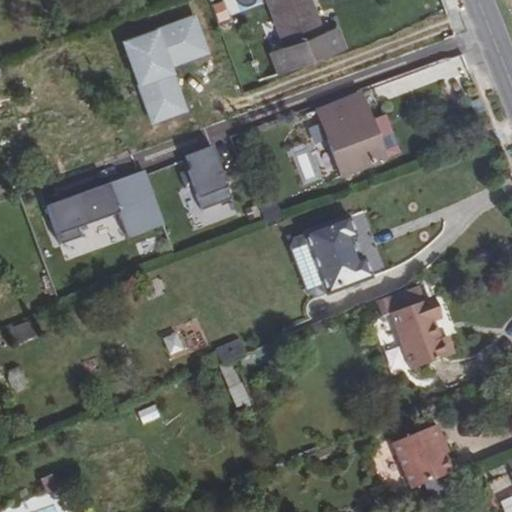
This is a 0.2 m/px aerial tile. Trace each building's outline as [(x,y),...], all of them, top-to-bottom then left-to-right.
[(265,0),(283,46),(269,51),(278,74),(345,50),(337,26),(322,32),(310,0),(265,0)] [(205,53),(192,16),(121,42),(150,122),(183,110),(167,66),(205,53)] [(341,178),(385,161),(359,95),(316,111),(341,178)] [(190,137),(155,148),(160,165),(195,154),(190,137)] [(201,212),(231,200),(211,148),(184,158),(189,171),(186,172),(201,212)] [(114,204),(150,191),(143,172),(108,185),(114,204)] [(114,204),(108,185),(46,207),(60,246),(81,238),(78,229),(118,215),(127,239),(163,226),(150,191),(114,204)] [(323,285),(327,296),(371,279),(363,259),(358,261),(350,240),(355,238),(347,217),(303,234),(307,245),(295,250),(310,289),(323,285)] [(432,323),(435,322),(427,300),(389,314),(410,372),(453,356),(447,337),(438,341),(432,323)] [(8,330),(17,346),(31,338),(23,322),(8,330)] [(166,355),(182,351),(177,333),(161,337),(166,355)] [(215,347),(219,364),(234,360),(230,343),(215,347)] [(228,389),(239,384),(231,363),(219,368),(228,389)] [(443,442),(436,426),(392,444),(411,490),(451,473),(444,455),(439,443),(443,442)] [(443,442),(439,443),(444,455),(447,453),(443,442)]
